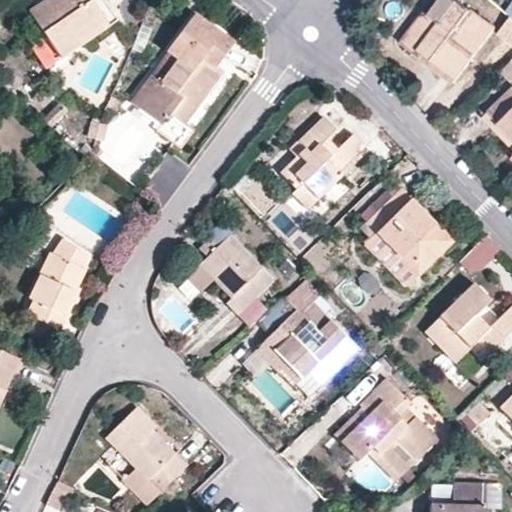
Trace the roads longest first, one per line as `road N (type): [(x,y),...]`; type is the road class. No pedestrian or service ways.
road 1 (residential): [(120,313),(311,33)]
road 2 (residential): [(511,231),(311,33)]
road 3 (residential): [(289,511),(120,313)]
road 4 (residential): [(15,511),(120,313)]
